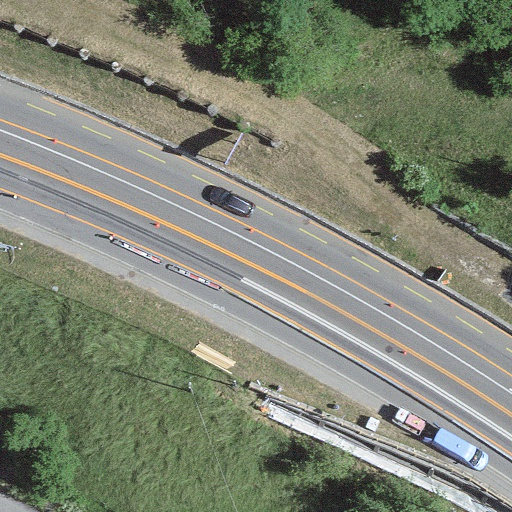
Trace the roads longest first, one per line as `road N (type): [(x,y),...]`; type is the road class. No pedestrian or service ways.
road 1 (primary): [(0,150),(294,286),(511,415)]
road 2 (track): [(34,0),(249,89),(511,283)]
